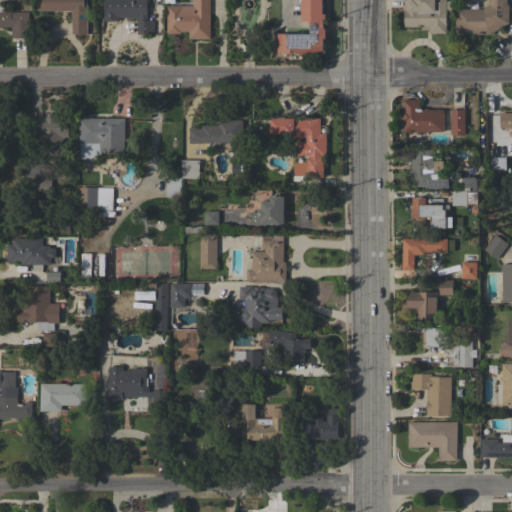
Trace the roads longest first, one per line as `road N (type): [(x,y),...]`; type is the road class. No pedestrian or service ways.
road 1 (residential): [(374,511),(371,0)]
road 2 (residential): [(0,78),(511,76)]
road 3 (residential): [(0,482),(375,481)]
road 4 (residential): [(511,481),(375,481)]
